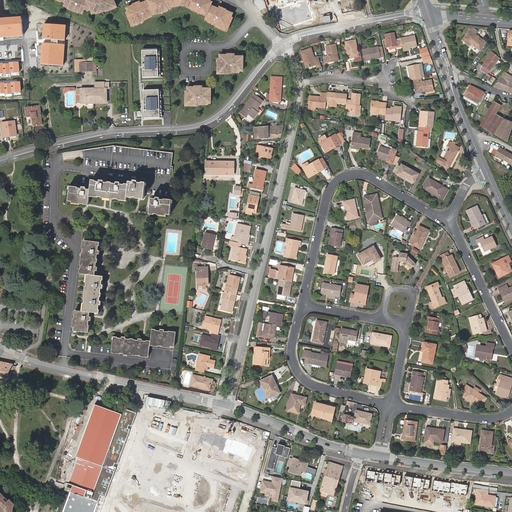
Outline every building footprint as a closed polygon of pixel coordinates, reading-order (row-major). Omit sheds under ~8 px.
[(83,12),(85,8),(88,10),(91,9),(93,13),(97,12),(107,8),(107,10),(117,5),(114,0),(62,0),(65,2),(64,4),(68,6),(70,6),(77,9),(79,10),(83,12)] [(231,20),(234,12),(228,9),(217,4),(216,6),(212,4),(214,1),(211,0),(149,0),(146,1),(145,0),(142,0),(134,4),(135,5),(129,7),(130,11),(132,15),(130,16),(134,26),(144,22),(143,19),(146,17),(151,15),(152,16),(159,13),(160,12),(168,8),(169,9),(177,6),(178,5),(183,3),(186,4),(186,5),(194,9),(196,8),(204,12),(204,13),(208,15),(206,19),(211,21),(212,20),(220,24),(219,26),(229,30),(233,20),(231,20)] [(0,7),(0,36),(24,34),(23,16),(1,18),(0,7)] [(66,25),(44,24),(43,40),(65,41),(66,25)] [(469,31),(462,41),(471,47),(472,45),(480,51),(486,43),(469,31)] [(396,48),(400,48),(399,41),(394,42),(392,34),(382,36),(384,49),(383,49),(384,56),(394,54),(393,48),(396,47),(396,48)] [(412,36),(398,39),(399,41),(400,48),(400,50),(407,49),(414,47),(412,36)] [(352,40),(342,42),(345,59),(351,58),(352,62),(358,61),(357,54),(355,54),(352,40)] [(64,45),(42,43),(41,65),(63,66),(64,45)] [(320,58),(321,65),(333,62),(332,54),(334,54),(332,46),(323,48),(324,57),(320,58)] [(158,48),(142,49),(143,67),(144,77),(160,76),(158,48)] [(361,61),(377,58),(375,48),(359,51),(361,61)] [(301,60),(303,68),(313,65),(314,69),(318,67),(316,64),(314,58),(310,59),(307,50),(297,53),(299,61),(301,60)] [(492,52),(480,70),(487,74),(499,59),(492,52)] [(238,70),(243,70),(242,56),(237,56),(237,54),(225,54),(225,55),(218,55),(218,58),(218,63),(217,63),(217,73),(227,73),(227,71),(238,70)] [(80,71),(80,62),(84,62),(84,60),(75,60),(75,71),(80,71)] [(4,62),(0,62),(0,73),(4,74),(4,75),(11,75),(11,73),(18,73),(17,61),(10,62),(10,64),(4,65),(4,62)] [(93,71),(93,62),(84,62),(80,62),(80,71),(93,71)] [(407,67),(410,81),(413,80),(421,79),(418,65),(407,67)] [(511,76),(505,72),(495,87),(506,91),(509,85),(506,83),(511,76)] [(278,85),(280,85),(280,78),(270,78),(270,97),(280,98),(280,88),(279,88),(278,85)] [(421,79),(413,80),(415,94),(433,91),(431,81),(422,83),(421,78),(421,79)] [(5,82),(0,82),(0,93),(6,93),(6,95),(13,94),(13,93),(20,92),(19,81),(12,82),(12,84),(6,84),(5,82)] [(95,88),(94,88),(94,103),(107,103),(106,88),(104,88),(104,82),(95,82),(95,88)] [(478,104),(484,93),(470,86),(464,96),(478,104)] [(207,103),(211,103),(211,89),(205,89),(205,87),(194,87),(194,88),(187,88),(187,92),(187,97),(186,97),(186,107),(196,107),(196,104),(207,103)] [(81,90),(81,103),(94,103),(94,88),(77,88),(77,90),(81,90)] [(160,89),(144,90),(145,118),(161,118),(161,113),(160,89)] [(346,94),(330,93),(330,95),(326,95),(325,98),(325,102),(328,102),(335,103),(345,104),(346,101),(346,94)] [(345,104),(345,109),(350,110),(350,114),(360,115),(360,106),(358,106),(359,95),(351,95),(351,101),(346,101),(345,104)] [(255,111),(257,108),(261,102),(253,96),(239,114),(245,118),(248,114),(253,118),(257,112),(255,111)] [(314,108),(325,109),(325,106),(325,102),(325,98),(320,98),(309,97),(308,108),(314,108)] [(385,108),(385,103),(371,102),(370,112),(384,113),(385,108)] [(486,130),(495,115),(500,106),(493,102),(480,126),(486,130)] [(41,125),(38,105),(24,107),(25,116),(30,116),(30,118),(31,126),(41,125)] [(384,113),(384,118),(399,119),(400,106),(393,106),(393,108),(389,108),(385,108),(384,113)] [(430,128),(432,128),(433,112),(420,111),(420,115),(422,115),(421,127),(430,128)] [(486,130),(494,134),(503,119),(495,115),(486,130)] [(494,134),(507,142),(511,127),(511,123),(503,119),(494,134)] [(16,135),(14,121),(1,123),(3,137),(16,135)] [(280,137),(283,125),(259,126),(260,138),(280,137)] [(421,127),(419,127),(419,131),(418,131),(416,146),(427,147),(428,132),(430,132),(430,128),(421,127)] [(357,147),(360,148),(368,149),(370,139),(360,137),(360,134),(354,133),(351,148),(357,149),(357,147)] [(320,143),(324,151),(332,146),(334,148),(341,144),(340,143),(336,136),(336,135),(330,138),(324,141),(320,143)] [(456,145),(449,142),(447,146),(449,147),(443,159),(441,164),(448,168),(458,151),(454,149),(456,145)] [(84,155),(85,158),(84,165),(170,175),(172,153),(114,145),(83,150),(84,155)] [(391,149),(391,150),(379,146),(376,157),(387,161),(386,162),(390,164),(393,158),(393,159),(396,151),(391,149)] [(254,155),(258,156),(269,159),(271,149),(260,147),(260,149),(256,148),(254,155)] [(499,148),(495,155),(511,165),(511,154),(511,155),(499,148)] [(318,160),(308,165),(303,168),(307,176),(315,172),(316,174),(324,169),(318,160)] [(204,175),(234,175),(234,162),(206,161),(205,171),(204,171),(204,175)] [(419,174),(402,164),(396,175),(404,179),(405,178),(414,183),(419,174)] [(266,171),(255,169),(252,184),(248,183),(248,187),(262,190),(263,186),(262,186),(266,171)] [(439,198),(445,188),(429,178),(423,188),(439,198)] [(126,199),(127,196),(128,184),(124,184),(124,185),(120,184),(120,183),(116,182),(116,184),(112,184),(112,183),(108,182),(108,183),(103,183),(104,181),(99,181),(99,182),(95,182),(95,181),(91,180),(90,190),(89,195),(97,196),(97,197),(101,197),(101,196),(114,198),(114,199),(118,199),(118,198),(126,199)] [(128,184),(127,196),(131,196),(132,197),(135,198),(135,197),(143,198),(145,183),(141,182),(141,183),(137,183),(137,181),(133,181),(133,182),(128,182),(128,184)] [(88,203),(89,195),(90,190),(85,189),(85,187),(82,187),(81,189),(77,188),(77,187),(70,186),(68,201),(80,202),(79,203),(83,204),(84,203),(88,203)] [(305,191),(295,188),(291,202),(301,204),(305,191)] [(449,190),(445,188),(439,198),(443,200),(449,190)] [(259,197),(249,195),(246,210),(255,212),(259,197)] [(368,222),(375,220),(382,219),(376,195),(364,198),(368,222)] [(155,199),(151,199),(150,213),(154,213),(154,214),(158,215),(158,214),(170,215),(171,200),(164,199),(164,200),(159,200),(160,198),(155,197),(155,199)] [(354,200),(343,202),(347,220),(358,218),(354,200)] [(476,206),(466,211),(475,229),(485,225),(481,215),(476,206)] [(291,225),(283,223),(282,228),(300,231),(304,216),(293,213),(291,225)] [(410,223),(397,215),(391,226),(403,233),(410,223)] [(239,223),(236,223),(233,236),(230,236),(229,240),(234,242),(239,223)] [(234,242),(245,244),(246,240),(247,234),(249,225),(239,223),(234,242)] [(428,230),(419,226),(411,244),(420,248),(428,230)] [(339,229),(331,228),(330,232),(331,232),(330,245),(340,247),(342,233),(338,233),(339,229)] [(215,234),(204,232),(200,248),(211,250),(215,234)] [(483,237),(476,241),(478,244),(480,243),(484,252),(496,246),(492,237),(489,238),(484,240),(483,237)] [(301,242),(287,238),(286,243),(287,243),(284,256),(296,258),(299,246),(300,247),(301,242)] [(81,274),(88,274),(95,275),(95,271),(97,271),(97,267),(96,267),(96,262),(97,263),(98,259),(97,259),(97,254),(98,254),(99,251),(98,251),(98,246),(99,246),(99,242),(85,241),(84,249),(83,249),(82,252),(83,253),(82,265),(81,265),(80,269),(81,269),(81,274)] [(245,248),(233,246),(230,259),(242,262),(245,248)] [(373,247),(358,255),(363,265),(373,260),(375,263),(381,260),(373,247)] [(399,258),(393,257),(391,271),(397,272),(399,262),(405,263),(411,268),(415,264),(407,256),(407,254),(399,253),(399,258)] [(453,272),(458,270),(452,255),(449,257),(447,253),(439,256),(441,260),(450,277),(455,275),(453,272)] [(337,257),(327,255),(324,273),(334,274),(337,257)] [(505,265),(502,259),(492,264),(498,277),(511,271),(511,270),(509,263),(505,265)] [(206,275),(207,275),(207,266),(197,266),(197,284),(207,284),(207,279),(206,279),(206,275)] [(280,279),(291,281),(294,268),(280,266),(277,279),(280,279)] [(223,291),(235,293),(237,284),(235,283),(237,275),(228,273),(226,281),(225,281),(223,291)] [(84,303),(83,311),(89,312),(99,313),(99,309),(98,309),(99,305),(100,305),(101,301),(99,301),(100,297),(101,293),(100,292),(101,288),(102,289),(103,285),(101,285),(101,280),(102,280),(103,276),(95,275),(88,274),(87,283),(86,283),(86,287),(87,287),(85,300),(84,300),(83,303),(84,303)] [(289,296),(291,281),(280,279),(277,294),(289,296)] [(464,282),(454,287),(462,304),(472,300),(464,282)] [(328,295),(335,296),(339,297),(341,287),(323,283),(321,293),(328,295)] [(442,298),(438,287),(439,286),(438,283),(426,288),(432,302),(430,303),(432,309),(436,308),(446,303),(443,298),(442,298)] [(364,296),(366,297),(368,287),(357,285),(355,295),(352,294),(350,302),(363,304),(364,296)] [(506,301),(511,297),(511,287),(508,289),(506,285),(498,289),(500,293),(502,292),(506,301)] [(223,291),(221,290),(219,297),(221,298),(219,308),(230,311),(235,293),(223,291)] [(511,300),(511,297),(506,301),(502,292),(500,293),(505,304),(511,300)] [(89,312),(83,311),(76,310),(75,315),(74,315),(74,319),(75,319),(73,331),(88,332),(89,326),(88,325),(88,321),(90,321),(90,317),(89,317),(89,312)] [(276,326),(280,326),(283,314),(271,312),(269,324),(276,326)] [(427,320),(426,324),(425,332),(437,335),(440,323),(442,323),(442,319),(426,316),(425,320),(427,320)] [(472,321),(476,333),(487,331),(483,319),(479,320),(478,316),(469,318),(470,322),(472,321)] [(216,324),(219,325),(220,319),(214,317),(214,320),(208,318),(208,319),(204,318),(203,326),(207,327),(207,326),(211,327),(210,329),(215,330),(216,324)] [(326,323),(316,321),(312,342),(322,344),(326,323)] [(269,324),(259,322),(257,335),(274,338),(276,326),(269,324)] [(210,329),(209,332),(211,333),(217,334),(219,325),(216,324),(215,330),(210,329)] [(151,329),(150,341),(150,344),(158,345),(158,346),(162,347),(162,345),(174,347),(175,332),(168,331),(167,332),(163,331),(164,330),(159,330),(159,331),(156,331),(156,330),(151,329)] [(358,332),(341,329),(339,342),(347,343),(348,340),(356,341),(358,332)] [(216,347),(219,335),(217,334),(211,333),(211,336),(202,334),(200,344),(210,346),(216,347)] [(384,344),(389,345),(391,336),(373,333),(371,343),(384,346),(384,344)] [(150,344),(150,341),(146,340),(146,341),(142,341),(142,339),(138,339),(138,340),(134,340),(134,339),(129,339),(125,339),(125,338),(121,337),(121,338),(117,338),(117,337),(113,337),(111,351),(119,352),(119,353),(123,354),(123,353),(136,354),(136,355),(140,355),(148,355),(150,344)] [(436,345),(423,342),(421,351),(424,352),(422,362),(432,364),(436,345)] [(490,353),(492,353),(493,348),(494,348),(495,344),(487,342),(486,346),(476,345),(475,357),(479,357),(479,359),(489,360),(490,353)] [(266,351),(266,348),(255,347),(253,363),(265,365),(265,358),(269,358),(269,352),(266,351)] [(309,359),(308,364),(326,367),(328,356),(310,353),(310,351),(304,350),(302,357),(306,358),(309,359)] [(200,353),(196,369),(204,371),(205,368),(207,368),(207,365),(209,359),(210,356),(200,353)] [(0,375),(6,377),(12,365),(0,362),(0,375)] [(352,367),(337,364),(334,374),(350,377),(352,367)] [(380,372),(366,369),(363,383),(381,386),(382,380),(379,379),(380,372)] [(414,375),(411,391),(421,393),(424,377),(422,376),(422,373),(413,371),(413,375),(414,375)] [(211,379),(193,374),(190,384),(209,389),(211,379)] [(511,383),(511,378),(500,374),(499,378),(502,379),(496,394),(507,398),(511,383)] [(274,387),(270,377),(261,382),(268,398),(279,393),(276,386),(274,387)] [(448,380),(440,379),(436,398),(446,400),(449,385),(447,384),(448,380)] [(486,398),(469,387),(464,394),(463,397),(472,402),(473,401),(481,406),(486,398)] [(306,398),(292,394),(287,411),(298,413),(300,404),(304,405),(306,398)] [(334,407),(315,403),(312,415),(331,420),(334,407)] [(124,409),(122,414),(95,405),(76,457),(77,458),(65,489),(70,491),(91,499),(98,501),(100,495),(106,497),(136,413),(124,409)] [(349,421),(353,422),(353,421),(370,424),(372,413),(356,410),(354,417),(351,416),(351,415),(344,414),(342,422),(349,423),(349,421)] [(418,421),(407,420),(406,426),(404,435),(402,435),(401,439),(415,441),(418,421)] [(255,445),(205,427),(199,442),(204,444),(205,441),(220,446),(219,449),(229,453),(230,450),(246,455),(245,459),(250,461),(255,445)] [(433,439),(433,441),(442,442),(444,429),(426,427),(424,438),(433,439)] [(461,440),(461,442),(470,443),(472,431),(454,429),(452,439),(461,440)] [(493,432),(482,430),(479,451),(493,453),(494,445),(491,445),(493,432)] [(293,441),(272,432),(266,467),(273,469),(277,455),(288,458),(293,441)] [(305,472),(308,463),(293,458),(290,466),(305,472)] [(225,474),(250,481),(254,468),(229,461),(225,474)] [(334,493),(340,474),(342,469),(340,466),(330,462),(324,482),(321,489),(334,493)] [(401,476),(367,470),(365,480),(399,486),(401,476)] [(271,482),(262,480),(260,492),(273,494),(272,500),(278,502),(282,478),(272,476),(271,482)] [(430,481),(404,476),(402,486),(429,491),(430,481)] [(468,485),(434,480),(432,491),(466,496),(468,485)] [(309,491),(290,487),(287,500),(306,504),(309,491)] [(488,490),(478,489),(476,503),(493,506),(495,496),(487,495),(488,490)] [(91,499),(70,491),(62,511),(94,511),(98,501),(91,499)] [(13,511),(14,504),(10,500),(9,500),(8,501),(0,492),(0,510),(2,511),(13,511)]
